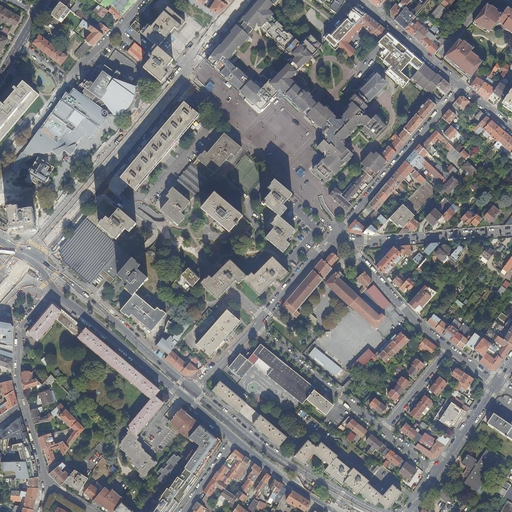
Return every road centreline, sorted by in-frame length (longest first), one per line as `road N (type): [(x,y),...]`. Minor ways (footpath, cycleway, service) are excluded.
road 1 (tertiary): [(236,0),(25,257)]
road 2 (secondary): [(370,511),(298,472),(190,390)]
road 3 (residential): [(50,291),(17,329),(14,379),(47,485)]
road 4 (residential): [(460,87),(327,243)]
road 5 (secondary): [(190,390),(36,264)]
road 6 (tertiary): [(149,109),(25,257)]
road 7 (secondary): [(50,291),(189,402)]
road 8 (residential): [(142,0),(30,129)]
road 9 (residential): [(511,230),(346,242)]
road 10 (residential): [(255,327),(383,428)]
road 11 (residential): [(346,242),(447,348)]
road 12 (tertiary): [(246,0),(149,109)]
road 13 (secondary): [(234,439),(338,511)]
